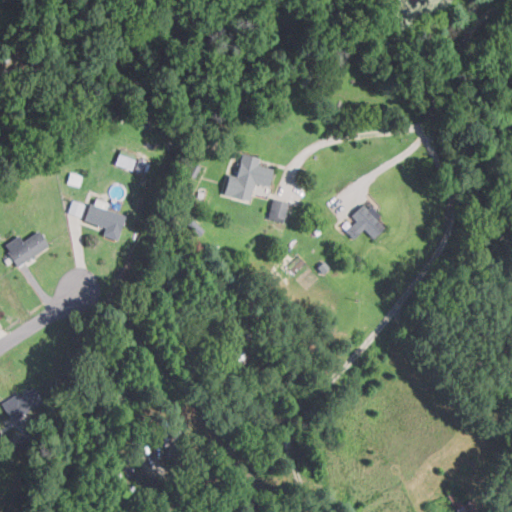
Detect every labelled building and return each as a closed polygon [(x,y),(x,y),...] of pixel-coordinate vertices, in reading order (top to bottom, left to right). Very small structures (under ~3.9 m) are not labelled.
[(114,162),(131,169),(136,153),(119,147),(114,162)] [(249,199),(253,182),(268,185),(272,167),(257,164),(259,156),(240,152),(236,175),(227,173),(223,194),(249,199)] [(81,174),(69,171),(67,182),(79,185),(81,174)] [(288,201),(271,197),(266,217),(283,221),(288,201)] [(80,215),(83,202),(70,199),(67,212),(80,215)] [(364,200),(350,213),(355,220),(343,231),(351,239),(363,228),(371,237),(384,226),(376,217),(378,216),(364,200)] [(116,240),(124,216),(89,203),(83,220),(104,227),(101,234),(116,240)] [(6,252),(16,266),(47,245),(37,231),(6,252)] [(42,404),(31,385),(1,404),(11,422),(42,404)] [(456,511),(466,511),(475,508),(471,499),(461,504),(455,490),(448,493),(456,511)]
